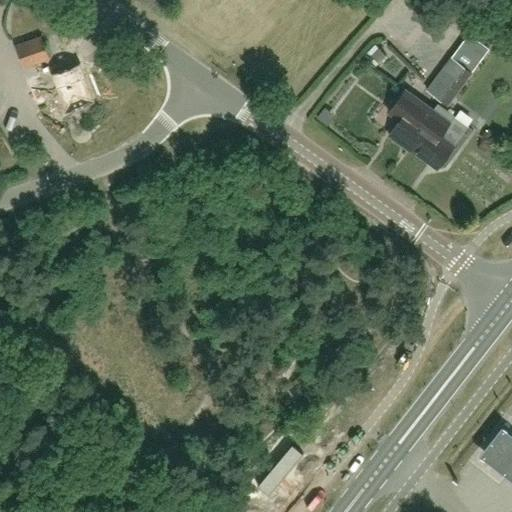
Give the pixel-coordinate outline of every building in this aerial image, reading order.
[(23,69),(49,59),(41,36),(14,45),(23,69)] [(427,91),(447,106),(481,61),(460,46),(427,91)] [(64,114),(93,103),(79,64),(50,75),(64,114)] [(438,104),(433,111),(405,90),(392,108),(403,116),(389,136),(409,151),(411,148),(437,167),(452,146),(439,137),(454,116),(438,104)] [(511,439),(501,431),(479,460),(511,484),(511,439)] [(292,445),(258,486),(268,496),(303,454),(292,445)]
